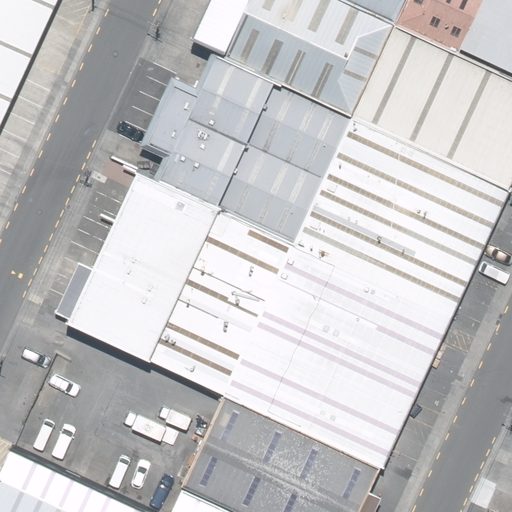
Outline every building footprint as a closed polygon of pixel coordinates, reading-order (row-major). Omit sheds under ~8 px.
[(0,0),(0,153),(67,0),(0,0)] [(372,115),(415,19),(409,17),(371,0),(220,0),(203,41),(230,52),(372,115)] [(416,0),(371,0),(409,17),(416,0)] [(511,0),(416,0),(409,17),(415,19),(511,61),(511,0)] [(511,175),(511,61),(415,19),(372,115),(511,175)] [(322,229),(372,115),(230,52),(214,89),(188,78),(161,138),(187,149),(172,183),(232,210),(315,246),(322,229)] [(511,175),(372,115),(322,229),(481,299),(511,229),(511,175)] [(168,357),(232,210),(172,183),(146,172),(81,319),(168,357)] [(409,462),(481,299),(322,229),(315,246),(232,210),(168,357),(243,389),(409,462)] [(257,511),(387,511),(409,462),(243,389),(200,487),(257,511)] [(169,511),(170,511),(30,446),(5,511),(169,511)] [(237,511),(187,489),(176,511),(237,511)]
